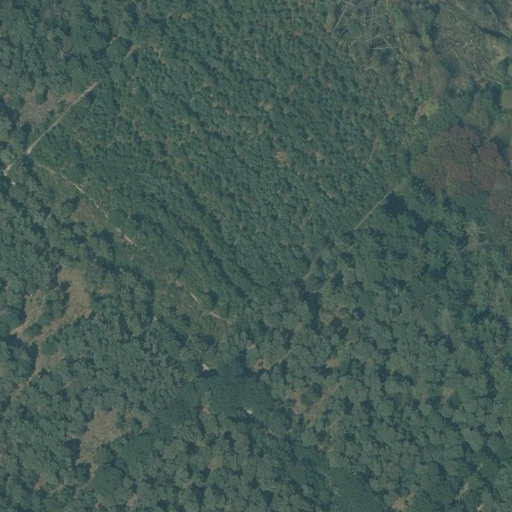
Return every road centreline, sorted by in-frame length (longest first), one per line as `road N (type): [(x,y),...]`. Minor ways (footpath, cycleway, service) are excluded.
road 1 (track): [(5,173),(349,511)]
road 2 (track): [(186,0),(19,160)]
